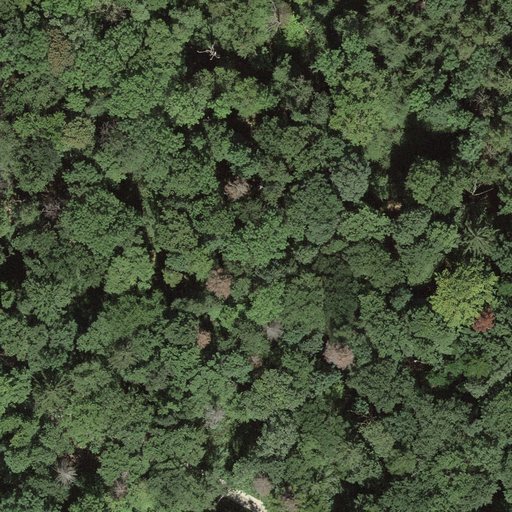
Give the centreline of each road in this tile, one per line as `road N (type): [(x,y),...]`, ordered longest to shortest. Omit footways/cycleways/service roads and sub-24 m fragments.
road 1 (track): [(13,0),(77,35),(158,102),(326,381),(391,511)]
road 2 (track): [(256,511),(192,475),(0,393)]
